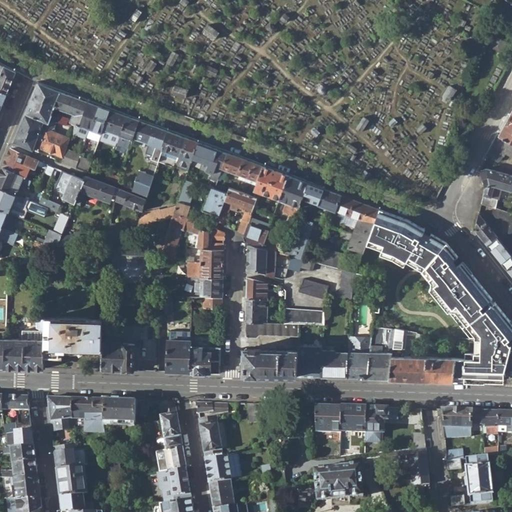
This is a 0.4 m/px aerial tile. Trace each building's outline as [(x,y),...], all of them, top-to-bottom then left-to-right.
[(0,63),(0,90),(7,93),(16,71),(0,63)] [(38,82),(25,114),(49,123),(51,116),(61,91),(49,87),(38,82)] [(74,124),(79,126),(88,102),(61,91),(51,116),(55,117),(57,112),(58,109),(72,115),(70,122),(74,124)] [(100,106),(88,102),(79,126),(74,124),(73,127),(72,131),(87,137),(87,136),(88,133),(89,130),(90,130),(100,106)] [(110,110),(100,106),(90,130),(89,130),(88,133),(87,136),(100,141),(102,135),(100,134),(102,129),(110,110)] [(128,116),(110,110),(102,129),(120,136),(128,116)] [(511,112),(500,136),(511,142),(511,112)] [(13,142),(37,152),(39,148),(49,123),(25,114),(13,142)] [(39,148),(62,157),(65,149),(69,138),(51,130),(51,127),(54,128),(57,118),(55,117),(51,116),(49,123),(39,148)] [(129,149),(133,138),(139,120),(128,116),(120,136),(118,141),(117,145),(129,149)] [(133,138),(147,142),(153,126),(139,120),(133,138)] [(156,146),(153,156),(159,159),(169,131),(153,126),(147,142),(156,146)] [(102,135),(118,141),(120,136),(102,129),(100,134),(102,135)] [(158,162),(174,168),(186,137),(169,131),(159,159),(158,162)] [(496,142),(509,149),(511,142),(500,136),(496,142)] [(187,172),(192,158),(197,142),(186,137),(174,168),(187,172)] [(197,142),(192,158),(201,161),(198,168),(210,173),(208,178),(214,181),(219,168),(224,152),(197,142)] [(492,150),(505,156),(507,152),(509,149),(496,142),(492,150)] [(2,168),(23,176),(25,177),(30,166),(34,168),(35,165),(38,166),(36,175),(42,177),(47,165),(10,149),(2,168)] [(60,161),(75,167),(80,155),(65,149),(62,157),(60,161)] [(489,157),(498,162),(502,159),(505,156),(492,150),(489,157)] [(260,165),(224,152),(219,168),(255,180),(260,165)] [(75,167),(88,172),(92,160),(80,155),(75,167)] [(148,195),(158,162),(159,159),(153,156),(147,173),(139,171),(133,189),(148,195)] [(286,174),(260,165),(255,180),(251,191),(277,200),(286,174)] [(2,168),(0,172),(0,188),(15,195),(18,186),(12,183),(14,179),(21,181),(23,176),(2,168)] [(487,186),(485,195),(498,199),(499,194),(493,192),(495,186),(511,190),(511,175),(488,168),(482,170),(487,186)] [(306,181),(286,174),(277,200),(288,204),(286,213),(288,214),(284,222),(290,224),(300,197),(306,181)] [(77,196),(84,180),(71,175),(62,197),(74,203),(77,196)] [(116,202),(116,201),(119,189),(118,188),(86,176),(84,180),(77,196),(83,197),(86,191),(116,202)] [(185,180),(178,202),(189,206),(197,184),(185,180)] [(322,187),(306,181),(300,197),(309,199),(317,202),(322,187)] [(202,211),(217,216),(223,199),(225,192),(212,187),(210,187),(202,211)] [(336,193),(322,187),(317,202),(316,202),(318,203),(332,207),(336,193)] [(0,188),(0,209),(8,213),(10,215),(12,211),(8,210),(14,198),(22,202),(23,198),(15,195),(0,188)] [(248,222),(250,214),(252,210),(250,209),(253,198),(227,188),(225,192),(223,199),(217,216),(215,221),(222,223),(228,209),(235,211),(236,207),(242,210),(241,212),(243,213),(236,232),(243,234),(248,222)] [(146,199),(119,189),(116,201),(142,211),(146,199)] [(39,204),(42,196),(35,193),(32,202),(39,204)] [(375,207),(336,193),(332,207),(330,213),(327,223),(351,230),(346,244),(361,250),(363,242),(365,237),(375,207)] [(483,204),(496,207),(498,199),(485,195),(483,204)] [(71,208),(42,196),(39,204),(62,214),(67,216),(71,208)] [(317,202),(309,199),(306,208),(315,211),(318,203),(316,202),(317,202)] [(176,207),(175,210),(174,213),(188,219),(192,207),(189,206),(178,202),(176,207)] [(161,209),(141,214),(137,226),(172,217),(174,213),(175,210),(176,207),(161,210),(161,209)] [(463,357),(455,357),(452,380),(503,381),(504,372),(510,342),(511,341),(511,321),(497,304),(471,272),(469,274),(459,263),(456,265),(452,259),(457,255),(446,241),(405,218),(375,207),(365,237),(380,243),(378,248),(391,253),(410,263),(413,258),(423,263),(430,273),(426,276),(432,283),(427,287),(468,337),(468,351),(463,351),(463,357)] [(477,231),(511,275),(511,262),(511,255),(510,252),(511,252),(511,211),(496,207),(494,213),(495,216),(510,221),(507,247),(493,231),(495,229),(486,216),(481,214),(477,231)] [(0,209),(0,226),(2,227),(9,230),(10,227),(13,225),(14,221),(13,218),(14,216),(10,215),(8,213),(0,209)] [(162,261),(171,261),(172,257),(182,229),(199,235),(194,247),(201,249),(205,249),(206,247),(208,246),(208,245),(209,245),(209,243),(211,243),(211,240),(209,237),(208,226),(188,219),(174,213),(172,217),(158,261),(162,261)] [(62,214),(54,232),(60,235),(67,216),(62,214)] [(248,244),(261,247),(270,220),(250,214),(248,222),(243,234),(242,235),(246,243),(248,244)] [(281,253),(291,256),(300,258),(305,245),(312,222),(303,219),(294,247),(284,244),(281,253)] [(312,221),(312,222),(305,245),(318,249),(324,228),(318,226),(319,223),(312,221)] [(2,227),(0,226),(0,239),(13,245),(17,233),(9,230),(2,227)] [(211,240),(224,240),(223,233),(208,226),(209,237),(211,240)] [(71,239),(60,235),(54,232),(50,231),(44,244),(53,248),(72,243),(71,239)] [(100,236),(101,248),(118,244),(115,232),(100,236)] [(147,239),(121,237),(120,252),(146,254),(147,239)] [(365,237),(363,242),(378,248),(380,243),(365,237)] [(275,252),(261,247),(248,244),(247,268),(259,271),(259,273),(275,277),(275,252)] [(201,249),(200,262),(222,263),(223,249),(208,249),(205,249),(201,249)] [(321,249),(317,263),(333,267),(343,269),(353,272),(356,273),(360,259),(321,249)] [(288,267),(299,271),(300,267),(303,259),(300,258),(291,256),(288,267)] [(413,258),(410,263),(420,269),(426,276),(430,273),(423,263),(413,258)] [(315,262),(303,259),(300,267),(313,270),(315,262)] [(161,275),(162,261),(158,261),(153,274),(161,275)] [(222,263),(200,262),(192,262),(190,262),(186,261),(186,275),(188,275),(189,276),(222,277),(222,263)] [(351,300),(353,272),(343,269),(341,277),(343,277),(341,285),(342,285),(338,296),(351,300)] [(149,289),(161,291),(161,275),(153,274),(149,289)] [(222,294),(222,277),(189,276),(188,275),(188,281),(191,283),(196,284),(195,290),(201,290),(202,294),(222,294)] [(59,348),(102,349),(103,341),(103,319),(95,319),(96,278),(43,277),(43,314),(43,355),(59,355),(59,348)] [(247,278),(246,298),(267,298),(268,283),(247,278)] [(326,293),(328,286),(308,280),(303,278),(301,284),(299,283),(298,287),(300,288),(300,291),(324,297),(325,293),(326,293)] [(170,312),(170,296),(160,296),(160,312),(170,312)] [(205,307),(221,307),(222,298),(204,297),(205,307)] [(246,298),(245,321),(266,322),(267,298),(246,298)] [(284,307),(283,323),(298,323),(323,324),(324,309),(284,307)] [(43,367),(43,355),(43,314),(38,314),(39,330),(24,330),(23,338),(6,338),(4,366),(43,367)] [(283,323),(266,322),(245,321),(245,336),(257,336),(260,334),(298,336),(298,323),(283,323)] [(366,377),(388,378),(392,352),(387,351),(389,327),(373,326),(371,337),(369,352),(366,377)] [(388,378),(443,379),(446,357),(405,356),(408,330),(395,328),(392,352),(388,378)] [(171,331),(170,340),(190,340),(190,331),(171,331)] [(346,377),(366,377),(369,352),(371,337),(348,336),(346,351),(346,377)] [(165,371),(189,372),(190,347),(190,340),(170,340),(166,339),(165,371)] [(140,342),(103,341),(102,349),(102,369),(138,370),(139,350),(140,342)] [(511,341),(510,342),(504,372),(503,381),(511,381),(511,341)] [(296,375),(321,376),(322,349),(323,347),(297,346),(297,350),(296,375)] [(220,347),(190,347),(189,372),(219,372),(220,347)] [(243,373),(296,375),(297,350),(244,348),(243,373)] [(321,376),(346,377),(346,351),(335,351),(335,349),(322,349),(321,376)] [(443,379),(452,380),(455,357),(446,357),(443,379)] [(28,397),(2,396),(2,409),(29,410),(28,397)] [(52,430),(75,427),(73,417),(74,398),(48,397),(52,430)] [(103,398),(74,398),(73,417),(83,417),(83,413),(105,414),(103,398)] [(136,400),(103,398),(105,414),(108,437),(135,438),(137,415),(136,400)] [(148,400),(136,400),(137,415),(149,415),(148,400)] [(159,451),(161,450),(183,446),(179,421),(175,401),(161,400),(163,415),(161,415),(165,438),(157,439),(159,451)] [(196,401),(198,414),(214,411),(214,413),(229,411),(229,409),(238,408),(237,403),(196,401)] [(252,422),(263,421),(261,403),(248,403),(252,422)] [(276,404),(261,403),(263,421),(264,426),(275,424),(276,404)] [(340,434),(340,432),(341,406),(315,405),(315,433),(340,434)] [(367,407),(341,406),(340,432),(366,433),(367,407)] [(385,433),(385,419),(398,419),(399,408),(367,407),(366,433),(365,443),(382,443),(382,433),(385,433)] [(441,409),(444,438),(462,437),(471,436),(473,423),(484,424),(484,410),(441,409)] [(498,433),(498,411),(484,410),(484,424),(484,431),(484,433),(487,433),(487,434),(498,433)] [(498,433),(511,432),(511,411),(498,411),(498,433)] [(199,419),(205,458),(224,455),(217,416),(199,419)] [(1,432),(3,432),(16,431),(15,424),(1,424),(1,432)] [(3,432),(4,447),(34,446),(32,430),(16,431),(3,432)] [(413,433),(414,449),(424,448),(423,433),(413,433)] [(11,454),(11,461),(35,459),(34,446),(4,447),(2,448),(2,454),(11,454)] [(159,451),(156,451),(160,472),(164,471),(174,469),(187,468),(183,446),(161,450),(159,451)] [(55,452),(57,469),(78,466),(77,457),(92,456),(91,447),(78,449),(55,452)] [(484,448),(484,457),(487,457),(497,455),(497,447),(484,448)] [(426,463),(424,448),(414,449),(408,449),(409,466),(426,463)] [(462,449),(446,451),(447,461),(460,460),(462,460),(462,449)] [(242,478),(238,453),(228,455),(224,455),(205,458),(209,484),(231,480),(242,478)] [(314,468),(317,500),(363,495),(359,463),(356,463),(355,454),(343,455),(344,464),(314,468)] [(487,463),(487,457),(484,457),(465,459),(466,467),(465,468),(469,496),(465,497),(464,495),(451,497),(452,506),(492,502),(491,494),(493,493),(488,463),(487,463)] [(111,459),(114,479),(121,478),(119,458),(111,459)] [(10,476),(11,476),(37,474),(35,459),(11,461),(12,469),(3,469),(2,475),(10,476)] [(462,469),(460,460),(447,461),(448,471),(462,469)] [(57,469),(60,497),(85,494),(88,493),(84,465),(78,466),(57,469)] [(262,466),(263,475),(271,473),(271,471),(270,465),(262,466)] [(164,502),(166,502),(192,498),(187,468),(174,469),(164,471),(160,472),(157,473),(160,489),(164,491),(164,502)] [(285,470),(271,471),(271,473),(273,487),(287,485),(285,470)] [(11,498),(17,498),(40,500),(37,474),(11,476),(10,476),(9,488),(11,488),(11,498)] [(209,484),(213,508),(235,504),(231,480),(209,484)] [(60,497),(61,511),(67,511),(91,511),(95,511),(93,502),(86,502),(85,494),(60,497)] [(41,511),(40,500),(17,498),(18,511),(41,511)] [(193,511),(192,498),(166,502),(164,502),(159,503),(160,511),(159,511),(193,511)]
